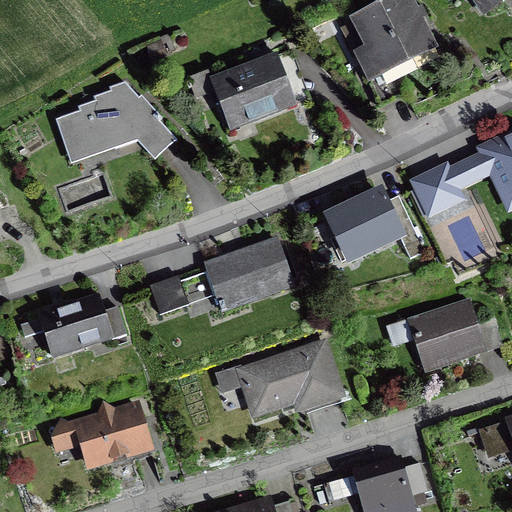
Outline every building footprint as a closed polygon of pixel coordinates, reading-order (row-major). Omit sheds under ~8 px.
[(358,36),(347,41),(377,103),(400,91),(395,81),(441,59),(436,49),(439,48),(415,0),(385,0),(349,18),(358,36)] [(511,0),(472,0),(484,16),(503,2),(511,14),(511,13),(511,0)] [(186,78),(195,100),(215,93),(230,132),(236,130),(240,140),(263,132),(260,122),(298,107),(276,52),(212,77),(210,69),(186,78)] [(79,111),(55,119),(71,165),(137,142),(156,162),(178,141),(160,121),(163,118),(142,95),(139,98),(126,82),(109,87),(111,92),(94,96),(95,101),(77,107),(79,111)] [(490,176),(509,214),(511,212),(511,130),(475,148),(478,153),(450,167),(448,162),(409,181),(428,219),(466,201),(461,190),(490,176)] [(353,265),(402,242),(410,260),(425,253),(423,249),(428,247),(418,226),(414,228),(399,196),(384,203),(377,187),(327,211),(353,265)] [(278,237),(203,263),(217,305),(219,304),(222,314),(296,288),(278,237)] [(160,314),(189,304),(178,276),(150,286),(160,314)] [(99,293),(36,313),(38,320),(21,326),(25,339),(43,333),(52,359),(127,336),(118,307),(105,311),(99,293)] [(414,317),(421,337),(413,340),(425,375),(504,347),(494,317),(478,322),(470,297),(414,317)] [(293,406),(296,414),(347,398),(327,339),(242,367),(241,365),(214,374),(221,395),(241,388),(251,420),(293,406)] [(0,386),(10,384),(8,375),(0,377),(0,386)] [(79,448),(87,472),(156,451),(140,401),(115,409),(103,403),(98,413),(69,422),(60,418),(51,438),(56,455),(79,448)] [(511,414),(504,418),(505,422),(478,430),(487,459),(491,458),(495,470),(511,464),(511,414)] [(401,456),(351,469),(353,476),(324,483),(329,502),(358,494),(363,511),(417,511),(416,507),(428,504),(425,493),(428,493),(420,463),(404,467),(401,456)] [(327,503),(323,491),(317,493),(320,505),(327,503)] [(292,511),(290,501),(274,506),(271,496),(217,511),(292,511)]
